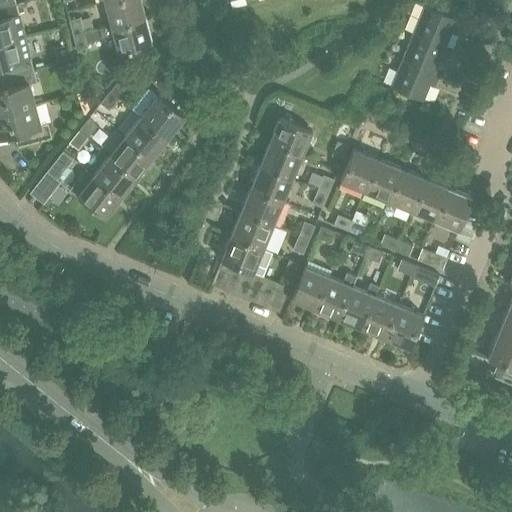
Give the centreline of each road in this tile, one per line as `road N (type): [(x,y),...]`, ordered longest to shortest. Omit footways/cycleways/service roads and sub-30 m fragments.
road 1 (residential): [(0,199),(89,263),(420,398)]
road 2 (residential): [(420,398),(500,195),(494,167),(511,113)]
road 3 (tertiary): [(192,511),(0,355)]
